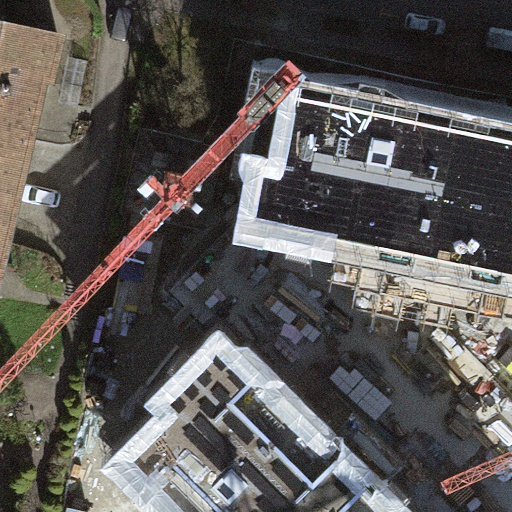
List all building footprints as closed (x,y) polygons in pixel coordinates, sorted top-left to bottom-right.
[(0,204),(11,208),(42,74),(50,76),(59,35),(0,20),(0,204)] [(263,81),(247,160),(262,164),(252,212),(443,252),(455,195),(440,191),(454,120),(263,81)] [(443,252),(511,265),(511,131),(454,120),(440,191),(455,195),(443,252)] [(0,256),(11,208),(0,204),(0,256)] [(291,511),(286,506),(341,453),(287,400),(220,333),(158,395),(170,406),(124,452),(183,511),(291,511)] [(398,511),(341,453),(286,506),(291,511),(398,511)]
